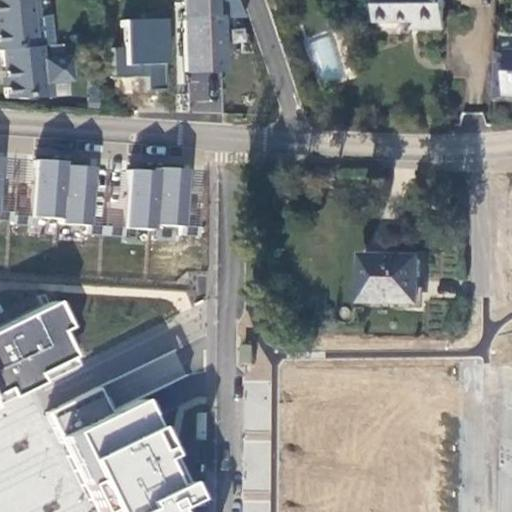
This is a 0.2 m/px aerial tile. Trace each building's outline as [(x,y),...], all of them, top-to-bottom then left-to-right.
[(0,0),(0,46),(32,43),(29,15),(35,14),(33,0),(0,0)] [(206,0),(179,0),(183,70),(216,68),(215,18),(208,18),(206,0)] [(416,28),(441,28),(441,0),(376,0),(376,19),(417,21),(416,28)] [(112,47),(114,78),(148,77),(148,91),(166,90),(162,20),(121,20),(122,47),(112,47)] [(38,57),(37,43),(32,43),(0,46),(0,82),(1,94),(22,95),(49,93),(46,56),(38,57)] [(511,50),(505,50),(503,94),(511,94),(511,50)] [(187,113),(219,113),(220,73),(188,73),(187,113)] [(63,219),(61,223),(91,225),(95,168),(65,167),(66,160),(34,159),(31,217),(63,219)] [(129,170),(125,229),(154,230),(155,225),(185,227),(188,170),(158,168),(156,172),(129,170)] [(420,252),(363,253),(363,295),(421,295),(420,252)] [(0,401),(27,389),(76,366),(58,331),(66,327),(53,301),(0,327),(0,401)] [(101,388),(44,416),(62,453),(89,507),(90,511),(167,511),(166,508),(183,500),(134,400),(112,411),(101,388)]
